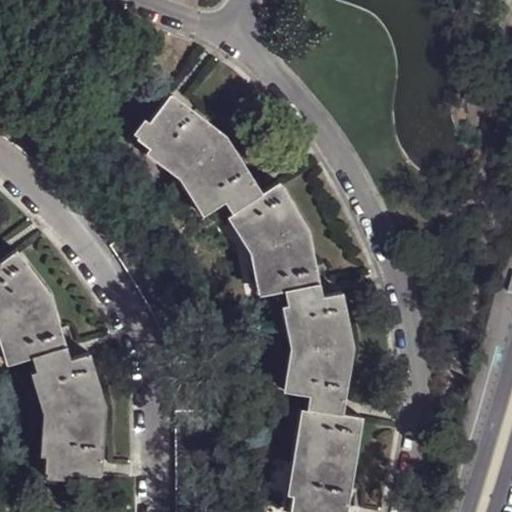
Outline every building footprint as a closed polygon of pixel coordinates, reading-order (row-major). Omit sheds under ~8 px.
[(231,213),(259,194),(224,135),(168,94),(133,133),(177,177),(200,214),(223,201),(231,213)] [(0,135),(22,151),(46,171),(64,152),(57,145),(34,126),(9,109),(0,104),(0,135)] [(276,182),(259,194),(231,213),(226,217),(248,251),(257,295),(284,289),(286,305),(320,297),(317,283),(307,228),(276,182)] [(203,511),(202,411),(202,392),(197,360),(188,329),(176,299),(133,231),(111,246),(157,323),(162,334),(170,359),(175,385),(176,411),(176,511),(203,511)] [(14,250),(0,261),(0,346),(5,364),(31,357),(35,370),(69,359),(49,293),(14,250)] [(301,398),(299,411),(339,418),(350,350),(339,293),(320,297),(286,305),(280,306),(289,347),(281,395),(301,398)] [(43,458),(42,474),(62,475),(99,477),(104,406),(88,353),(69,359),(35,370),(30,372),(42,412),(39,458),(43,458)] [(339,418),(299,411),(284,498),(291,499),(288,511),(343,511),(359,421),(339,418)] [(62,475),(42,474),(42,481),(62,482),(62,475)]
